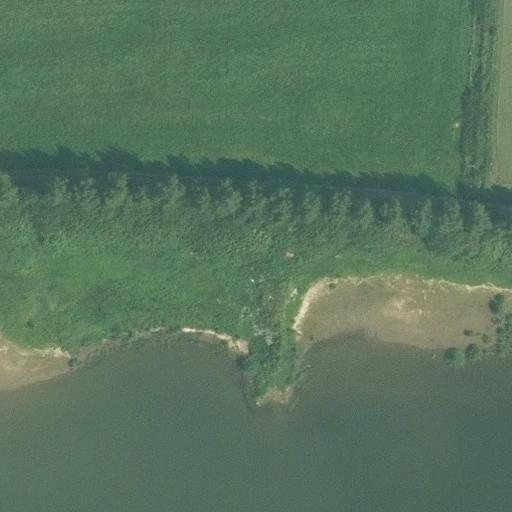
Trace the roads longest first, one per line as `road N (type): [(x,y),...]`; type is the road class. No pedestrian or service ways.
road 1 (track): [(0,276),(341,266),(511,293)]
road 2 (track): [(511,212),(381,195),(0,177)]
